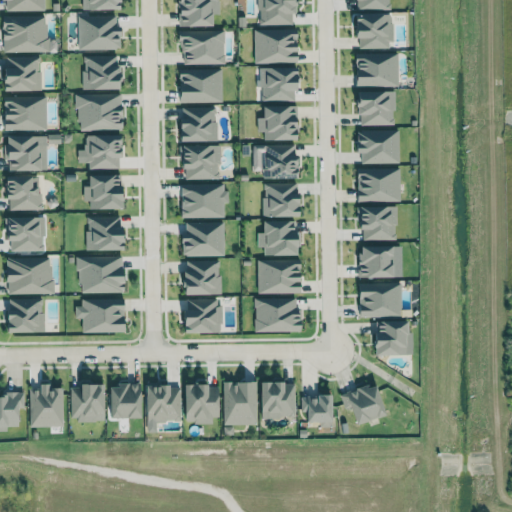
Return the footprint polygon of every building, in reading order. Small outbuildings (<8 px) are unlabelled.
[(2,0),(2,10),(40,11),(39,0),(2,0)] [(113,0),(78,0),(79,8),(113,9),(113,0)] [(204,25),(204,13),(215,13),(214,0),(171,0),(172,26),(204,25)] [(289,24),(288,0),(254,0),(255,25),(289,24)] [(387,9),(386,0),(352,0),(353,10),(387,9)] [(354,37),(354,48),(388,48),(388,14),(344,14),(344,37),(354,37)] [(0,51),(54,51),(54,39),(42,39),(41,16),(0,15),(0,51)] [(74,49),(117,48),(116,26),(112,26),(111,15),(73,16),(74,49)] [(288,49),(289,29),(250,29),(249,62),(290,63),(291,49),(288,49)] [(220,63),(219,30),(175,31),(176,64),(220,63)] [(393,53),(348,54),(349,86),(393,86),(393,53)] [(79,89),(111,88),(110,55),(78,56),(79,89)] [(0,90),(37,89),(36,56),(2,57),(2,68),(0,67),(0,90)] [(256,101),(289,100),(289,66),(254,67),(254,86),(256,86),(256,101)] [(217,68),(172,69),(173,102),(217,102),(217,68)] [(356,124),(390,125),(391,91),(348,90),(348,113),(356,114),(356,124)] [(73,94),(73,130),(118,129),(118,93),(73,94)] [(41,96),(0,95),(0,129),(41,130),(41,96)] [(286,130),(293,130),(293,105),(253,105),(254,131),(259,131),(259,139),(286,139),(286,130)] [(170,119),(171,141),(212,140),(212,106),(178,107),(178,119),(170,119)] [(357,163),(395,162),(394,129),(350,130),(350,152),(357,152),(357,163)] [(41,135),(0,135),(0,170),(42,170),(41,135)] [(115,168),(115,135),(81,135),(81,149),(73,149),(73,163),(85,162),(85,169),(115,168)] [(181,179),(214,178),(214,164),(216,164),(215,144),(172,146),(173,168),(180,168),(181,179)] [(258,178),(289,177),(289,144),(250,145),(250,171),(258,170),(258,178)] [(351,202),(396,201),(395,167),(350,169),(351,202)] [(80,201),(87,200),(87,209),(114,208),(114,197),(118,197),(118,174),(80,175),(80,201)] [(4,209),(38,209),(38,193),(34,193),(34,176),(0,175),(0,198),(4,199),(4,209)] [(291,216),(289,182),(258,183),(259,217),(291,216)] [(219,202),(222,202),(221,183),(174,184),(175,218),(219,217),(219,202)] [(392,206),(350,206),(351,229),(358,229),(359,240),(393,240),(392,206)] [(116,215),(82,216),(83,250),(117,249),(116,215)] [(40,217),(0,217),(0,239),(6,240),(6,251),(40,251),(40,217)] [(260,255),(294,254),(293,220),(253,221),(254,247),(259,247),(260,255)] [(178,256),(220,255),(219,221),(177,223),(178,256)] [(388,276),(387,246),(352,246),(353,277),(388,276)] [(117,292),(116,275),(118,275),(118,255),(73,256),(74,293),(117,292)] [(3,294),(48,293),(47,257),(0,257),(0,281),(3,281),(3,294)] [(174,294),(216,293),(215,259),(182,260),(182,271),(173,271),(174,294)] [(293,292),(292,259),(253,259),(253,293),(293,292)] [(353,283),(353,317),(397,316),(396,283),(353,283)] [(0,332),(39,331),(38,297),(5,298),(5,312),(0,311),(0,332)] [(294,331),(293,297),(250,298),(250,332),(294,331)] [(77,332),(120,332),(120,298),(77,299),(77,305),(69,306),(69,318),(76,317),(77,332)] [(173,333),(216,332),(215,298),(182,299),(182,309),(173,309),(173,333)] [(408,332),(400,332),(400,321),(367,321),(367,355),(408,354),(408,332)] [(221,425),(252,424),(251,381),(220,382),(221,425)] [(290,382),(253,383),(253,418),(290,417),(290,382)] [(135,383),(103,384),(104,418),(136,417),(135,383)] [(59,388),(47,388),(47,384),(35,384),(35,390),(28,390),(29,427),(60,426),(59,388)] [(99,384),(73,384),(73,403),(68,403),(69,421),(100,420),(99,384)] [(349,424),(377,417),(369,384),(341,391),(349,424)] [(175,385),(140,386),(142,432),(152,432),(152,421),(176,421),(175,385)] [(179,385),(178,422),(213,423),(214,385),(179,385)] [(0,393),(0,427),(15,427),(15,408),(20,408),(20,393),(0,393)] [(327,427),(328,396),(301,396),(300,422),(316,422),(315,426),(327,427)]
